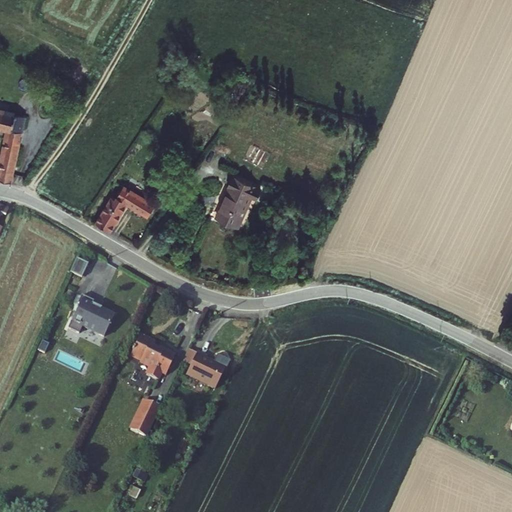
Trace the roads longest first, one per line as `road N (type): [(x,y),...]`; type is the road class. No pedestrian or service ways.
road 1 (residential): [(511,361),(364,294),(320,290),(249,303),(207,295),(0,190)]
road 2 (track): [(21,196),(55,158),(151,0)]
